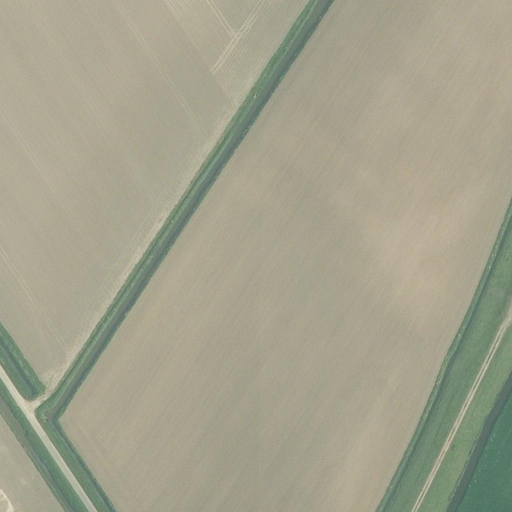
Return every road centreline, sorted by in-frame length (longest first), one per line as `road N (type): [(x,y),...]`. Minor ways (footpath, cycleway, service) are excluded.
road 1 (track): [(416,511),(511,315)]
road 2 (unclassified): [(91,511),(0,372)]
